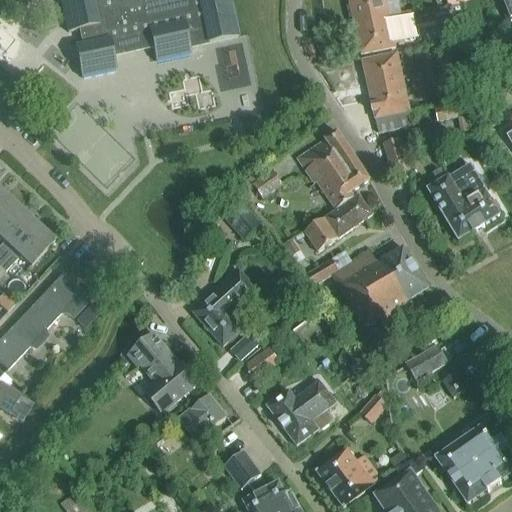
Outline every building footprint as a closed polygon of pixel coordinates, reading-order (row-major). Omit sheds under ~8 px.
[(83,46),(74,48),(81,78),(116,70),(113,57),(152,48),(155,62),(190,54),(189,49),(238,38),(229,0),(60,0),(68,33),(80,31),(83,46)] [(390,21),(384,0),(348,0),(355,28),(390,21)] [(511,0),(499,0),(508,24),(511,22),(511,0)] [(466,29),(463,16),(454,18),(457,31),(466,29)] [(390,21),(355,28),(361,57),(396,49),(390,21)] [(465,57),(480,54),(478,39),(463,42),(465,57)] [(397,55),(362,63),(375,121),(378,135),(413,127),(397,55)] [(462,120),(459,106),(434,111),(437,125),(462,120)] [(511,125),(503,131),(511,146),(511,125)] [(351,194),(369,182),(337,134),(297,161),(314,186),(316,184),(336,213),(354,199),(351,194)] [(409,173),(401,141),(383,146),(392,178),(409,173)] [(461,207),(476,233),(485,228),(484,227),(500,218),(485,194),(487,192),(471,166),(449,179),(464,205),(461,207)] [(273,173),(253,187),(261,199),(262,201),(283,187),(273,173)] [(474,235),(476,233),(461,207),(464,205),(449,179),(428,192),(459,243),(474,234),(474,235)] [(0,226),(17,209),(0,192),(0,226)] [(318,255),(372,217),(359,198),(355,200),(325,221),(304,234),(318,255)] [(261,229),(240,203),(222,217),(244,243),(261,229)] [(0,263),(35,226),(17,209),(0,226),(0,239),(4,243),(0,246),(0,263)] [(54,243),(35,226),(0,263),(0,270),(5,274),(20,258),(31,268),(54,243)] [(293,244),(285,249),(291,259),(300,253),(293,244)] [(332,278),(364,331),(379,322),(381,326),(410,308),(407,303),(428,291),(403,250),(378,265),(371,254),(338,274),(332,278)] [(331,263),(307,278),(313,289),(332,277),(338,274),(331,263)] [(210,295),(212,298),(193,315),(223,348),(244,330),(233,317),(258,293),(237,271),(210,295)] [(73,317),(88,301),(62,276),(0,341),(0,364),(7,371),(28,349),(35,352),(48,339),(45,331),(65,310),(73,317)] [(162,416),(198,386),(181,365),(179,366),(154,336),(128,358),(137,369),(140,367),(156,386),(145,395),(162,416)] [(417,385),(448,366),(437,349),(406,368),(417,385)] [(268,353),(248,368),(257,379),(276,365),(268,353)] [(124,361),(119,366),(122,370),(128,366),(124,361)] [(0,385),(18,396),(21,393),(0,373),(0,385)] [(453,400),(465,393),(455,376),(443,384),(453,400)] [(326,413),(336,406),(319,384),(295,402),(289,393),(267,409),(297,448),(318,433),(319,434),(333,423),(326,413)] [(0,385),(0,409),(22,423),(33,405),(18,396),(0,385)] [(226,420),(208,398),(178,423),(196,445),(226,420)] [(386,408),(374,398),(359,416),(371,426),(386,408)] [(501,484),(511,476),(511,458),(509,454),(510,453),(501,441),(500,442),(489,425),(436,461),(468,507),(487,494),(487,495),(501,485),(501,484)] [(343,510),(382,481),(364,457),(356,463),(347,451),(317,474),(343,510)] [(407,462),(401,453),(391,461),(397,469),(407,462)] [(248,511),(299,511),(295,503),(290,506),(279,485),(264,492),(254,482),(261,477),(244,455),(224,469),(241,492),(248,487),(258,496),(244,503),(248,511)] [(413,459),(409,462),(396,471),(401,479),(375,498),(383,511),(437,511),(418,484),(426,478),(413,459)] [(90,511),(77,493),(60,506),(63,511),(90,511)]
